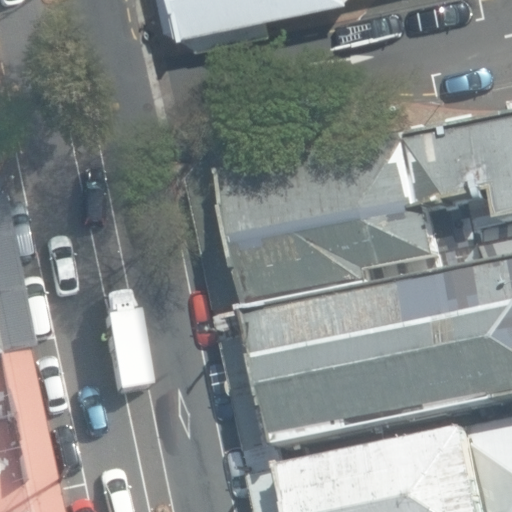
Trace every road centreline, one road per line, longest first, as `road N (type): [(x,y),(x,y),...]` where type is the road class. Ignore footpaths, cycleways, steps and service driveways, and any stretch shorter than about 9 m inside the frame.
road 1 (residential): [(84,118),(511,31)]
road 2 (secondary): [(84,118),(161,511)]
road 3 (secondary): [(58,0),(84,118)]
